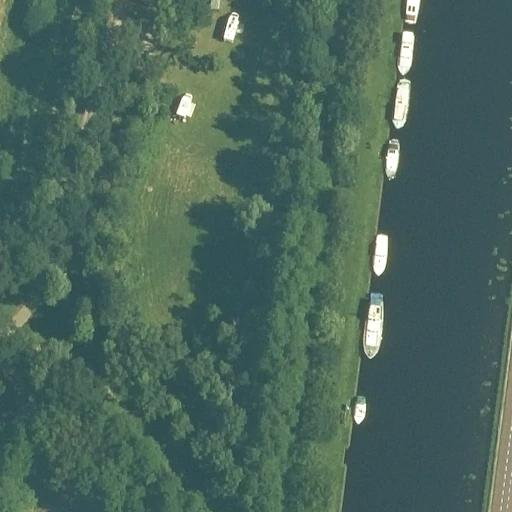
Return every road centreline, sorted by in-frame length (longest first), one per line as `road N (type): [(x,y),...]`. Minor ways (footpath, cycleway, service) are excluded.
road 1 (unclassified): [(0,339),(39,289),(122,0)]
road 2 (unclassified): [(136,511),(0,366)]
